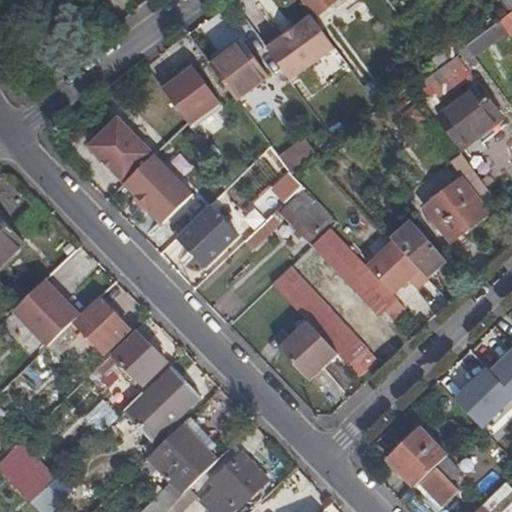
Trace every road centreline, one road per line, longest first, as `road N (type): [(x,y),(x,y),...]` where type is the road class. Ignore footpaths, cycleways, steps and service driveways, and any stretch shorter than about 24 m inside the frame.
road 1 (residential): [(15,132),(325,454)]
road 2 (residential): [(325,454),(511,273)]
road 3 (residential): [(15,132),(195,0)]
